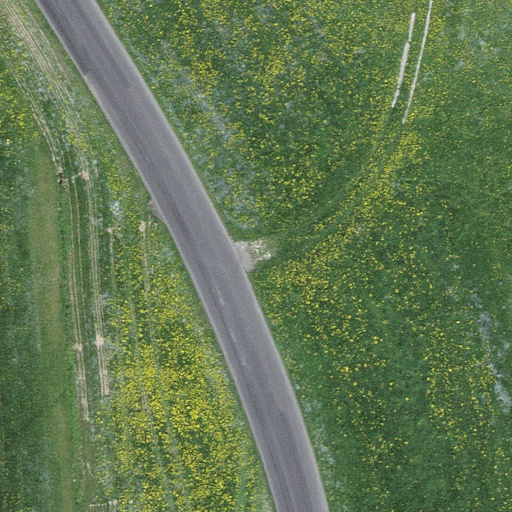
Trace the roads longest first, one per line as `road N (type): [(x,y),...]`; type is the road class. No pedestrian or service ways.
road 1 (unclassified): [(62,0),(190,208),(243,332),(300,511)]
road 2 (track): [(215,262),(293,240),(337,214),(368,180),(408,90),(423,0)]
